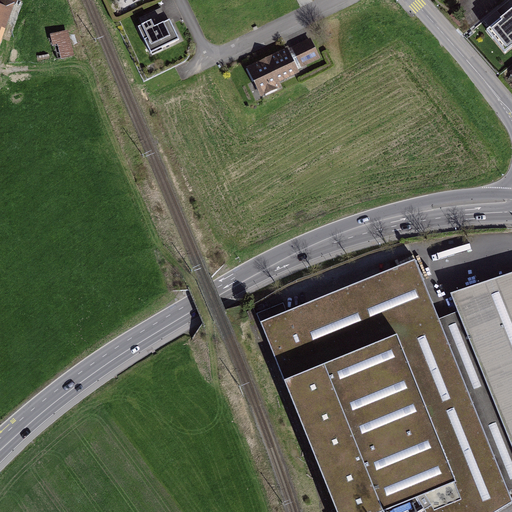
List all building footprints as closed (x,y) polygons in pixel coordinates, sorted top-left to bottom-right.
[(0,4),(0,40),(11,8),(0,4)] [(483,35),(502,57),(511,47),(511,34),(500,21),(483,35)] [(151,54),(178,40),(169,23),(154,30),(149,22),(138,28),(151,54)] [(81,34),(63,40),(71,61),(88,55),(81,34)] [(308,43),(294,49),(302,67),(317,60),(308,43)] [(287,51),(247,69),(260,97),(279,88),(277,84),(298,75),(287,51)] [(337,511),(420,511),(424,510),(425,511),(495,511),(511,502),(511,500),(508,491),(439,319),(415,260),(272,318),(268,309),(257,313),(337,511)] [(511,272),(450,294),(457,312),(511,446),(511,272)] [(508,491),(511,489),(511,446),(457,312),(439,319),(508,491)]
